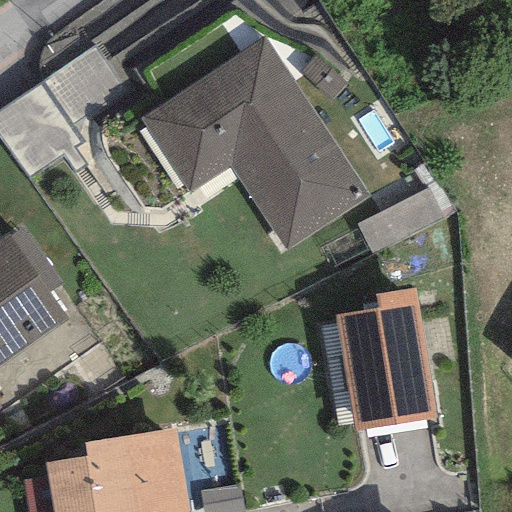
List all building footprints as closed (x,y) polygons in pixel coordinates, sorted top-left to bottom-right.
[(366,197),(262,38),(136,120),(185,194),(227,166),(283,252),(366,197)] [(364,206),(373,232),(448,207),(439,181),(364,206)] [(7,238),(4,234),(0,237),(0,367),(66,321),(47,295),(61,285),(21,229),(7,238)] [(412,290),(374,296),(376,310),(333,317),(352,432),(433,419),(412,290)] [(186,511),(173,429),(82,444),(84,457),(43,463),(51,511),(186,511)]
